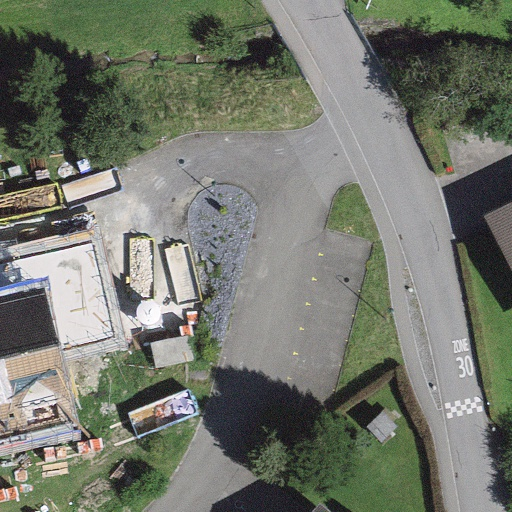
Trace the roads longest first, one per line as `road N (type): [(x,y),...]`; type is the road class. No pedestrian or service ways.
road 1 (residential): [(381,127),(314,170),(234,440),(175,511)]
road 2 (tertiary): [(381,127),(437,257),(482,511)]
road 3 (tertiary): [(305,0),(381,127)]
